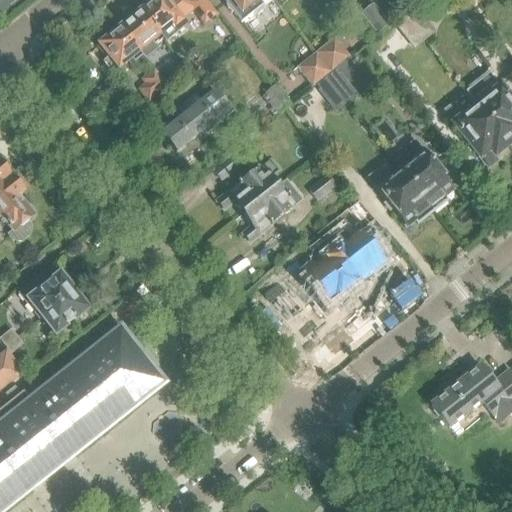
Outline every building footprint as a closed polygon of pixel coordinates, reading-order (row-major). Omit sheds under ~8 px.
[(163,0),(155,0),(139,13),(162,42),(164,45),(178,34),(185,28),(189,33),(203,22),(205,25),(216,16),(202,0),(193,0),(190,4),(186,0),(168,0),(166,2),(163,0)] [(230,0),(225,4),(226,5),(225,8),(230,15),(233,14),(241,24),(252,15),(257,16),(263,11),(262,7),(263,7),(260,4),(264,0),(230,0)] [(372,6),(362,14),(378,35),(388,26),(372,6)] [(414,9),(395,24),(397,27),(396,28),(396,29),(404,39),(427,21),(419,12),(417,13),(414,9)] [(139,13),(118,30),(146,64),(147,63),(145,61),(158,51),(155,47),(162,42),(139,13)] [(427,21),(404,39),(414,51),(436,33),(427,21)] [(118,30),(98,46),(108,59),(102,64),(112,76),(128,64),(135,73),(138,70),(146,64),(118,30)] [(334,41),(316,55),(331,73),(334,71),(349,59),(334,41)] [(316,55),(298,70),(313,88),(315,86),(331,73),(316,55)] [(331,73),(315,86),(319,92),(318,92),(326,102),(348,85),(340,75),(338,76),(334,71),(331,73)] [(147,86),(140,92),(149,104),(168,89),(154,72),(143,81),(147,86)] [(489,75),(466,94),(473,103),(509,148),(511,145),(511,103),(490,76),(489,75)] [(348,85),(326,102),(335,114),(357,96),(348,85)] [(275,87),(266,95),(271,101),(269,104),(279,116),(283,112),(291,106),(275,87)] [(188,115),(161,136),(176,155),(205,132),(208,135),(233,115),(215,93),(202,104),(195,96),(182,107),(188,115)] [(453,106),(444,114),(488,170),(498,162),(495,159),(509,148),(473,103),(460,114),(453,106)] [(411,159),(397,170),(432,214),(447,202),(444,199),(453,191),(415,143),(405,151),(411,159)] [(236,154),(211,174),(221,185),(245,165),(236,154)] [(223,196),(214,203),(223,215),(232,207),(241,219),(278,189),(270,180),(279,173),(270,162),(224,198),(223,196)] [(0,187),(11,179),(0,165),(0,187)] [(378,173),(368,181),(406,229),(415,221),(418,225),(432,214),(397,170),(384,180),(378,173)] [(327,176),(308,192),(317,203),(336,188),(327,176)] [(0,187),(0,217),(13,233),(9,237),(14,243),(21,243),(30,236),(31,228),(27,223),(34,217),(19,199),(24,195),(11,179),(0,187)] [(278,189),(241,219),(249,229),(241,236),(250,247),(258,240),(257,239),(303,202),(287,182),(278,189)] [(347,212),(357,224),(364,233),(371,227),(375,224),(358,203),(347,212)] [(352,226),(263,298),(308,355),(398,283),(352,226)] [(44,276),(22,293),(42,318),(74,294),(76,292),(74,290),(76,288),(68,277),(65,279),(62,275),(51,284),(44,276)] [(74,294),(42,318),(56,336),(90,309),(76,292),(74,294)] [(6,348),(16,340),(11,333),(0,341),(6,348)] [(16,340),(6,348),(11,354),(22,346),(16,340)] [(134,357),(120,368),(105,350),(33,408),(23,394),(0,412),(0,508),(156,384),(134,357)] [(0,370),(10,384),(23,374),(6,352),(0,356),(0,370)] [(480,368),(431,407),(439,417),(453,434),(474,417),(481,412),(477,408),(482,403),(493,417),(500,426),(511,417),(511,415),(511,375),(509,372),(493,385),(480,368)] [(0,391),(10,384),(0,370),(0,391)]
